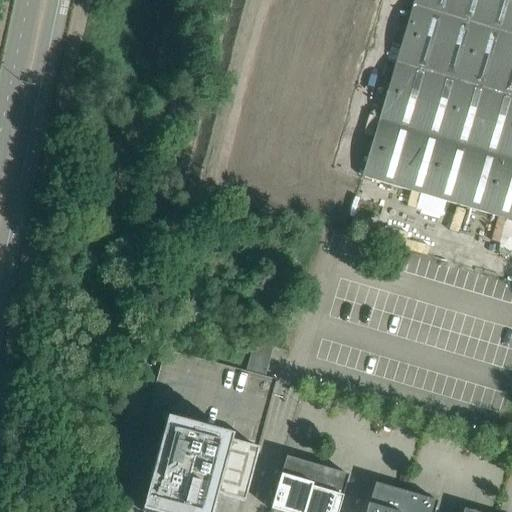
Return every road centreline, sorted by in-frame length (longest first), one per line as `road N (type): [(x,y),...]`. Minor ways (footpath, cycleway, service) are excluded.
road 1 (tertiary): [(0,250),(52,0)]
road 2 (tertiary): [(28,0),(0,133)]
